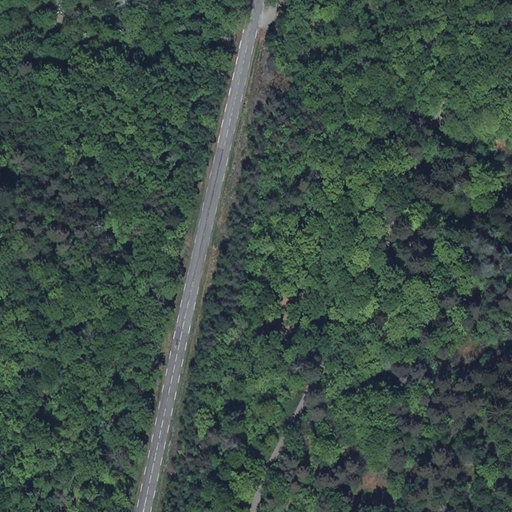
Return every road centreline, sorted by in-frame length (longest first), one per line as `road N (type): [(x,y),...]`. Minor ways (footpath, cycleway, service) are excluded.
road 1 (residential): [(511,31),(462,102),(252,511)]
road 2 (secondary): [(258,0),(143,511)]
